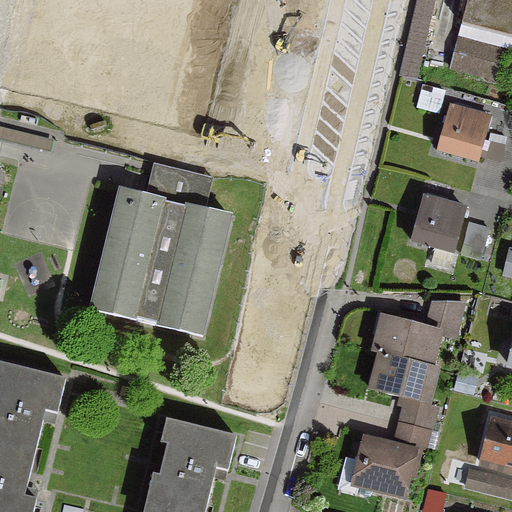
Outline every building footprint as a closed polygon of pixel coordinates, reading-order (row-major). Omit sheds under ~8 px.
[(511,0),(467,0),(451,69),(508,83),(511,64),(511,52),(511,53),(511,47),(511,0)] [(483,137),(488,119),(448,108),(436,151),(476,162),(483,137)] [(0,139),(50,151),(53,139),(0,126),(0,139)] [(485,157),(500,161),(506,136),(491,132),(485,157)] [(144,198),(136,196),(117,192),(116,194),(119,195),(91,309),(89,309),(88,311),(200,338),(201,335),(198,335),(226,220),(228,221),(229,219),(144,198)] [(410,242),(450,253),(462,210),(444,205),(422,199),(410,242)] [(484,228),(469,224),(461,254),(476,258),(484,228)] [(433,302),(426,325),(380,314),(371,351),(377,352),(436,367),(443,338),(457,341),(466,301),(433,302)] [(377,352),(367,390),(398,397),(431,405),(440,368),(436,367),(377,352)] [(0,447),(33,455),(43,413),(55,415),(63,381),(0,365),(0,447)] [(396,405),(402,406),(398,421),(434,430),(440,407),(431,405),(398,397),(396,405)] [(145,498),(201,511),(203,511),(214,470),(225,472),(234,438),(164,421),(163,423),(169,424),(151,499),(145,497),(145,498)] [(434,430),(398,421),(394,437),(430,445),(434,430)] [(511,428),(490,422),(479,464),(511,472),(511,428)] [(392,449),(366,443),(361,464),(348,460),(343,463),(337,486),(341,491),(354,494),(356,485),(400,496),(411,454),(392,449)] [(33,455),(0,447),(0,511),(31,511),(34,500),(23,498),(25,488),(33,455)] [(511,483),(467,472),(463,488),(511,500),(511,483)] [(201,511),(145,498),(145,499),(151,501),(148,511),(201,511)] [(437,511),(440,505),(432,503),(428,511),(437,511)]
